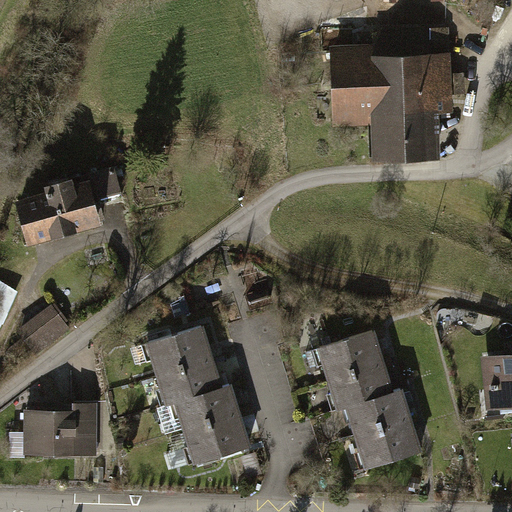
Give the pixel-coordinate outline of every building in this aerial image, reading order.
[(375,45),(336,45),(337,127),(376,127),(376,160),(444,159),(444,114),(457,114),(456,53),(451,53),(450,30),(374,31),(375,45)] [(124,202),(116,172),(44,191),(45,197),(16,205),(28,250),(56,242),(58,249),(79,244),(77,237),(105,230),(99,208),(124,202)] [(68,337),(51,313),(20,335),(37,359),(68,337)] [(156,378),(214,359),(204,330),(134,353),(140,369),(151,365),(156,378)] [(325,382),(383,364),(374,335),(351,342),(303,358),(308,374),(321,370),(325,382)] [(214,359),(156,378),(166,411),(224,393),(222,386),(241,380),(233,358),(215,364),(214,359)] [(511,358),(483,361),(488,416),(502,415),(503,426),(511,425),(511,358)] [(383,364),(325,382),(336,416),(345,413),(394,397),(383,364)] [(167,442),(184,437),(242,418),(233,390),(224,393),(166,411),(158,414),(167,442)] [(345,413),(355,442),(413,423),(409,411),(414,409),(410,397),(405,399),(403,394),(394,397),(345,413)] [(75,416),(28,416),(28,436),(13,436),(13,462),(100,461),(99,407),(75,407),(75,416)] [(244,424),(242,418),(184,437),(194,469),(252,450),(249,440),(261,436),(256,420),(244,424)] [(423,454),(413,423),(355,442),(344,446),(355,477),(423,454)] [(260,456),(245,460),(249,482),(265,479),(260,456)]
